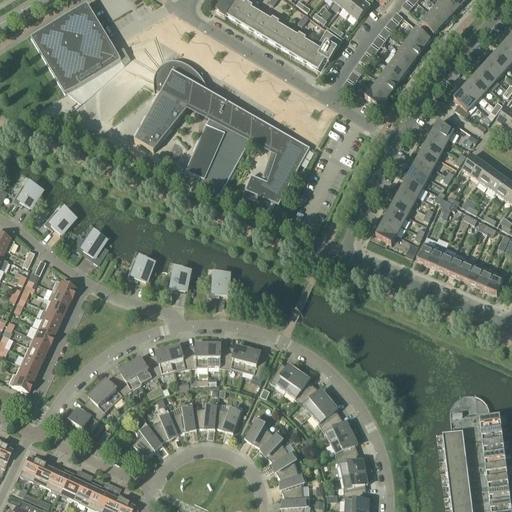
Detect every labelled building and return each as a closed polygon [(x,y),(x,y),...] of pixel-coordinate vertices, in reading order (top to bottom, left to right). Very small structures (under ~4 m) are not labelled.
[(238,0),(237,0),(224,0),(216,15),(225,21),(226,19),(318,74),(325,63),(329,65),(342,44),(325,34),(317,48),(322,50),(321,53),(304,43),(306,41),(299,37),(297,39),(278,27),(279,25),(272,21),(271,23),(251,11),(252,9),(245,5),(244,7),(237,2),(238,0)] [(271,0),(268,5),(273,8),(278,0),(271,0)] [(337,0),(333,5),(341,11),(350,0),(337,0)] [(354,0),(350,0),(341,11),(349,18),(360,4),(354,0)] [(374,0),(380,11),(396,3),(394,0),(374,0)] [(457,0),(444,0),(443,1),(456,13),(463,5),(457,0)] [(443,1),(436,9),(448,21),(456,13),(443,1)] [(360,4),(349,18),(357,25),(368,11),(360,4)] [(405,4),(401,9),(408,15),(412,10),(405,4)] [(30,41),(64,97),(67,96),(76,103),(77,103),(81,106),(81,107),(121,70),(122,70),(124,68),(113,51),(87,7),(53,27),(30,41)] [(436,9),(428,17),(441,29),(448,21),(436,9)] [(396,15),(392,20),(399,26),(403,21),(396,15)] [(441,29),(428,17),(420,25),(433,37),(441,29)] [(383,30),(381,34),(388,39),(391,36),(383,30)] [(415,32),(409,40),(423,51),(430,42),(415,32)] [(388,39),(381,34),(378,37),(385,43),(388,39)] [(409,40),(402,49),(417,59),(423,51),(409,40)] [(370,48),(368,51),(375,57),(378,53),(370,48)] [(511,54),(505,48),(497,56),(510,68),(511,65),(511,54)] [(402,49),(396,58),(410,68),(417,59),(402,49)] [(375,57),(368,51),(365,55),(373,60),(375,57)] [(497,56),(490,64),(503,76),(510,68),(497,56)] [(396,58),(390,67),(404,77),(410,68),(396,58)] [(136,140),(134,144),(153,155),(188,111),(209,120),(206,128),(205,128),(185,175),(199,181),(197,187),(219,199),(221,197),(251,142),(260,146),(273,152),(262,180),(264,181),(262,183),(251,179),(245,194),(250,196),(249,197),(258,200),(258,199),(267,203),(266,204),(275,207),(275,206),(278,207),(286,193),(287,194),(291,186),(290,185),(300,168),(301,169),(309,153),(308,153),(309,151),(213,98),(212,98),(212,99),(212,100),(206,98),(207,96),(207,95),(207,93),(206,92),(206,90),(206,89),(205,88),(204,86),(204,85),(203,84),(202,83),(203,82),(202,76),(198,77),(195,75),(193,73),(190,70),(188,69),(186,68),(183,66),(182,66),(180,65),(179,65),(177,65),(175,64),(174,64),(172,64),(171,65),(169,65),(166,66),(164,67),(161,68),(159,70),(157,72),(156,75),(154,78),(153,80),(153,83),(153,86),(153,93),(153,95),(154,95),(154,93),(161,96),(136,140)] [(490,64),(483,72),(496,84),(503,76),(490,64)] [(358,65),(355,69),(363,74),(365,70),(358,65)] [(390,67),(383,75),(398,86),(404,77),(390,67)] [(363,74),(355,69),(353,72),(360,78),(363,74)] [(483,72),(475,80),(488,92),(496,84),(483,72)] [(383,75),(377,84),(391,95),(398,86),(383,75)] [(475,80),(468,88),(481,100),(488,92),(475,80)] [(354,88),(346,83),(343,89),(350,93),(354,88)] [(377,84),(371,93),(387,105),(385,103),(391,95),(377,84)] [(468,88),(461,95),(474,107),(481,100),(468,88)] [(371,93),(364,102),(381,113),(387,105),(371,93)] [(511,96),(506,93),(502,98),(507,101),(511,96)] [(474,107),(461,95),(453,104),(458,108),(454,114),(464,122),(469,117),(467,115),(474,107)] [(497,106),(493,111),(498,114),(502,109),(497,106)] [(498,114),(493,111),(490,116),(495,119),(498,114)] [(496,125),(504,131),(511,120),(511,115),(506,111),(496,125)] [(438,126),(432,135),(448,144),(453,135),(455,136),(458,130),(448,123),(443,129),(438,126)] [(475,130),(483,136),(485,132),(478,126),(475,130)] [(432,135),(427,145),(443,153),(448,144),(432,135)] [(475,147),(477,143),(470,138),(467,142),(475,147)] [(427,145),(422,154),(438,163),(443,153),(427,145)] [(188,163),(188,153),(170,153),(171,163),(188,163)] [(422,154),(417,163),(433,172),(438,163),(422,154)] [(461,156),(457,161),(462,165),(466,160),(461,156)] [(461,173),(470,179),(481,165),(472,158),(461,173)] [(462,165),(457,161),(454,166),(459,170),(462,165)] [(417,163),(412,173),(427,182),(433,172),(417,163)] [(481,165),(470,179),(478,185),(489,170),(481,165)] [(489,170),(478,185),(487,191),(497,176),(489,170)] [(412,173),(406,183),(422,191),(427,182),(412,173)] [(448,174),(445,179),(450,183),(454,178),(448,174)] [(497,176),(487,191),(495,197),(505,182),(497,176)] [(450,183),(445,179),(442,184),(447,188),(450,183)] [(511,187),(505,182),(495,197),(503,203),(511,190),(511,187)] [(406,183),(401,192),(417,201),(422,191),(406,183)] [(29,213),(41,194),(30,187),(27,191),(22,188),(11,205),(20,211),(22,209),(29,213)] [(511,190),(503,203),(511,209),(511,208),(511,190)] [(401,192),(396,202),(412,210),(417,201),(401,192)] [(396,202),(391,211),(406,220),(412,210),(396,202)] [(448,212),(451,207),(446,204),(442,202),(439,209),(443,210),(441,214),(444,216),(448,218),(450,213),(448,212)] [(451,207),(448,212),(450,213),(454,215),(457,210),(451,207)] [(391,211),(386,221),(401,229),(406,220),(391,211)] [(59,238),(74,222),(64,213),(61,217),(56,213),(43,228),(51,235),(53,233),(59,238)] [(463,223),(468,226),(471,220),(466,218),(463,223)] [(471,220),(468,226),(474,229),(477,223),(471,220)] [(386,221),(380,230),(396,239),(401,229),(386,221)] [(482,233),(488,236),(490,231),(485,228),(482,233)] [(396,239),(380,230),(375,240),(391,248),(396,239)] [(490,231),(488,236),(493,239),(496,234),(490,231)] [(431,235),(427,242),(435,246),(437,243),(448,249),(450,244),(431,235)] [(70,251),(75,254),(98,269),(107,254),(100,250),(105,244),(94,236),(91,240),(86,237),(82,243),(78,240),(70,251)] [(0,237),(0,251),(9,255),(14,245),(1,239),(1,238),(0,237)] [(507,246),(509,241),(504,238),(501,244),(507,246)] [(416,264),(426,269),(434,250),(424,246),(416,264)] [(434,250),(426,269),(436,273),(443,257),(434,253),(435,250),(434,250)] [(0,251),(0,262),(2,264),(3,263),(0,262),(4,254),(9,256),(9,255),(0,251)] [(29,268),(34,257),(28,255),(23,266),(29,268)] [(453,261),(446,277),(456,282),(464,263),(465,260),(456,256),(454,261),(453,261)] [(71,257),(68,262),(74,265),(77,260),(71,257)] [(443,257),(436,273),(446,277),(453,261),(443,257)] [(146,286),(153,266),(141,261),(140,265),(134,263),(127,282),(137,286),(138,283),(146,286)] [(464,263),(456,282),(466,286),(474,267),(464,263)] [(39,280),(45,267),(39,264),(33,277),(39,280)] [(474,267),(466,286),(476,290),(484,272),(474,267)] [(185,296),(189,274),(177,271),(176,276),(170,274),(166,295),(176,297),(177,294),(185,296)] [(484,272),(476,290),(486,295),(494,276),(484,272)] [(14,279),(19,281),(24,284),(26,280),(15,275),(14,279)] [(227,299),(228,277),(216,276),(215,281),(209,280),(208,301),(219,302),(219,299),(227,299)] [(494,276),(486,295),(496,299),(499,293),(505,295),(510,283),(494,276)] [(56,284),(51,294),(70,303),(75,292),(69,289),(68,290),(56,284)] [(147,292),(145,300),(152,302),(155,295),(147,292)] [(49,304),(66,312),(70,303),(51,294),(47,303),(49,304)] [(49,304),(45,314),(61,321),(66,312),(49,304)] [(41,322),(40,323),(57,331),(61,321),(45,314),(42,313),(38,321),(41,322)] [(40,323),(36,332),(53,340),(57,331),(40,323)] [(36,332),(32,342),(48,349),(53,340),(36,332)] [(32,342),(28,351),(44,358),(48,349),(32,342)] [(195,350),(187,350),(190,372),(196,372),(196,371),(207,371),(208,347),(195,347),(195,350)] [(208,347),(207,371),(219,371),(219,372),(225,372),(228,350),(220,350),(220,347),(208,347)] [(179,349),(167,352),(173,375),(184,373),(190,372),(187,350),(180,351),(179,349)] [(228,350),(225,372),(231,373),(242,376),(248,353),(236,349),(235,352),(233,351),(228,350)] [(28,351),(23,360),(40,368),(44,358),(28,351)] [(154,358),(149,360),(157,381),(162,379),(162,378),(173,375),(167,352),(155,355),(156,358),(154,358)] [(248,353),(242,376),(253,378),(252,379),(259,381),(267,361),(261,359),(259,358),(260,356),(248,353)] [(23,360),(19,369),(36,377),(40,368),(23,360)] [(140,361),(129,367),(141,388),(151,383),(157,381),(149,360),(141,363),(140,361)] [(120,375),(113,380),(126,398),(131,394),(141,388),(129,367),(119,373),(120,375)] [(276,389),(285,395),(299,376),(288,369),(287,371),(280,367),(270,387),(276,390),(276,389)] [(13,377),(31,386),(36,377),(19,369),(15,378),(13,377)] [(299,376),(285,395),(294,402),(298,406),(313,390),(307,385),(309,383),(299,376)] [(31,386),(13,377),(8,388),(21,393),(20,394),(26,397),(31,386)] [(106,383),(97,391),(113,409),(121,401),(126,398),(113,380),(109,383),(107,385),(106,383)] [(313,390),(298,406),(303,411),(304,410),(311,419),(329,403),(321,394),(319,395),(313,390)] [(89,402),(84,407),(101,421),(105,417),(105,416),(113,409),(97,391),(88,400),(89,402)] [(153,393),(148,396),(152,402),(157,399),(153,393)] [(159,411),(164,408),(162,402),(156,404),(159,411)] [(329,403),(311,419),(318,427),(321,433),(340,420),(335,414),(337,413),(329,403)] [(142,406),(136,408),(140,416),(145,413),(142,406)] [(185,414),(170,420),(177,437),(196,434),(196,431),(195,431),(193,414),(192,406),(191,406),(184,409),(185,414)] [(193,414),(195,431),(196,431),(215,433),(215,431),(214,431),(216,413),(217,413),(217,406),(209,407),(209,411),(193,414)] [(101,421),(84,407),(81,412),(79,414),(77,412),(69,425),(82,433),(84,431),(91,436),(97,426),(101,421)] [(214,431),(215,431),(233,437),(242,411),(234,410),(232,415),(217,413),(216,413),(214,431)] [(150,432),(160,446),(161,446),(178,439),(177,437),(170,420),(167,413),(161,418),(162,422),(150,432)] [(244,443),(260,452),(261,452),(273,439),(261,428),(264,424),(258,419),(258,418),(244,443)] [(478,418),(480,433),(501,431),(499,419),(485,420),(485,418),(478,418)] [(340,420),(321,433),(324,438),(325,437),(330,448),(351,437),(346,426),(344,427),(343,425),(340,420)] [(150,432),(145,426),(140,432),(143,436),(132,449),(146,460),(162,448),(161,446),(160,446),(150,432)] [(480,433),(482,445),(502,443),(501,431),(480,433)] [(351,437),(330,448),(335,458),(334,458),(336,464),(357,456),(355,449),(357,448),(365,444),(360,433),(351,437)] [(442,438),(443,449),(464,446),(462,433),(456,434),(456,436),(442,438)] [(261,452),(260,452),(259,454),(272,467),(273,467),(288,457),(279,444),(282,441),(278,434),(279,434),(278,434),(273,439),(261,452)] [(101,440),(98,446),(104,448),(107,443),(101,440)] [(482,445),(483,458),(503,455),(502,443),(482,445)] [(2,444),(0,449),(0,470),(3,472),(11,454),(6,452),(8,447),(2,444)] [(464,446),(443,449),(445,461),(465,458),(464,446)] [(306,447),(300,450),(303,455),(309,453),(306,447)] [(308,450),(311,456),(316,453),(314,448),(308,450)] [(271,468),(281,484),(298,479),(293,463),(297,461),(294,454),(288,457),(273,467),(272,467),(271,468)] [(483,458),(484,470),(505,467),(503,455),(483,458)] [(357,456),(336,464),(338,470),(339,469),(341,480),(364,476),(362,463),(360,464),(359,462),(357,456)] [(465,458),(445,461),(446,473),(467,471),(465,458)] [(19,479),(30,484),(41,462),(34,459),(32,464),(28,461),(19,479)] [(41,462),(30,484),(44,491),(52,473),(45,469),(47,465),(41,462)] [(484,470),(486,482),(506,480),(505,467),(484,470)] [(467,471),(446,473),(448,486),(468,483),(467,471)] [(52,473),(44,491),(58,497),(68,475),(62,472),(60,476),(52,473)] [(68,475),(58,497),(72,504),(80,486),(73,482),(75,478),(68,475)] [(281,484),(278,485),(284,503),(302,502),(301,486),(305,485),(305,477),(305,476),(298,479),(281,484)] [(364,476),(341,480),(343,491),(343,498),(365,496),(365,490),(365,488),(367,488),(364,476)] [(486,482),(487,494),(508,492),(506,480),(486,482)] [(468,483),(448,486),(449,498),(470,496),(468,483)] [(80,486),(72,504),(86,510),(96,488),(90,485),(88,489),(80,486)] [(96,488),(86,510),(90,511),(101,511),(108,499),(100,495),(102,491),(96,488)] [(487,494),(489,507),(509,504),(508,492),(487,494)] [(365,496),(343,498),(344,504),(343,511),(367,511),(368,504),(366,504),(366,502),(365,496)] [(470,496),(449,498),(451,511),(471,508),(470,496)] [(108,499),(101,511),(118,511),(124,501),(118,498),(116,502),(108,499)] [(124,501),(118,511),(132,511),(133,510),(128,508),(130,503),(124,501)] [(284,503),(282,503),(282,511),(309,511),(310,510),(308,509),(310,502),(310,501),(302,502),(284,503)] [(39,502),(36,508),(42,511),(44,505),(39,502)]
